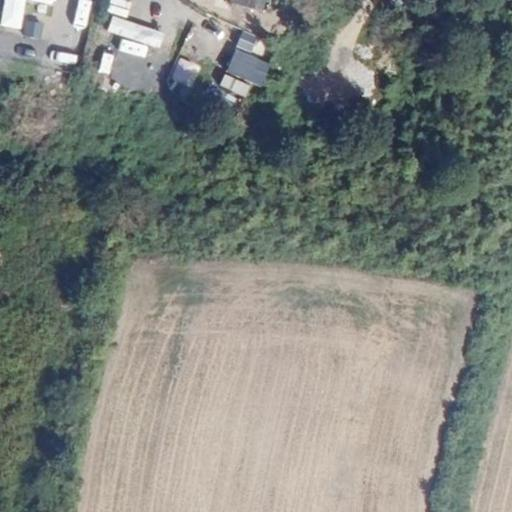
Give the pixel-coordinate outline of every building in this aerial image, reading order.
[(0,0),(0,28),(16,33),(23,0),(0,0)] [(263,0),(229,0),(229,3),(259,12),(263,0)] [(158,42),(169,45),(176,20),(164,17),(158,42)] [(112,35),(149,50),(155,36),(117,21),(112,35)] [(60,46),(65,30),(49,25),(44,41),(60,46)] [(272,64),(235,49),(224,74),(262,89),(272,64)]
